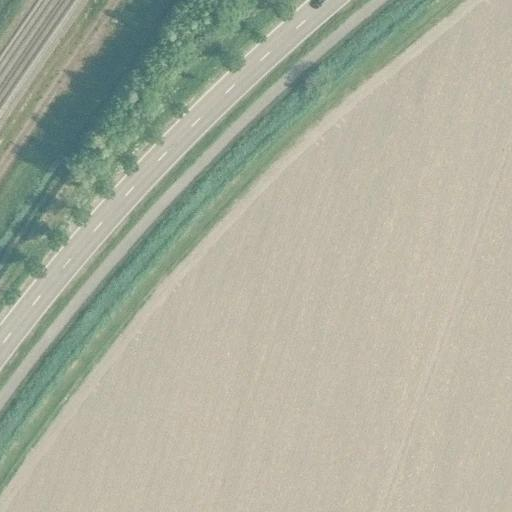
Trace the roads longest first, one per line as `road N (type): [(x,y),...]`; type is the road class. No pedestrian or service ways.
road 1 (track): [(476,0),(240,205),(92,366),(0,495)]
road 2 (secondary): [(0,361),(195,132),(348,0)]
road 3 (track): [(127,0),(0,191)]
